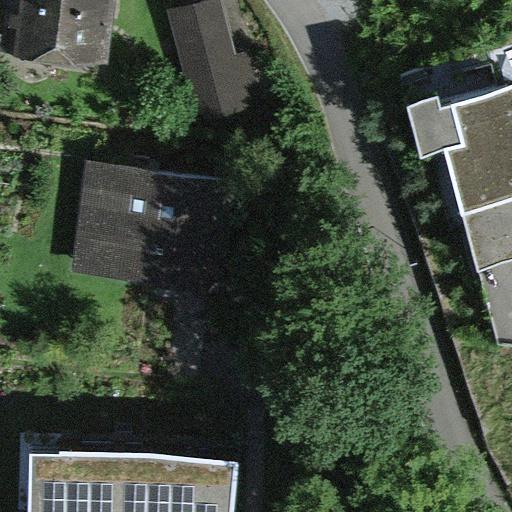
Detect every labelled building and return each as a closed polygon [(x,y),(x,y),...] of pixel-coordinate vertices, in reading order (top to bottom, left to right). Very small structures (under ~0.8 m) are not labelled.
[(109,75),(118,0),(21,0),(14,64),(109,75)] [(217,0),(171,12),(197,115),(250,102),(224,0),(217,0)] [(511,84),(440,105),(436,92),(404,101),(422,162),(443,156),(477,273),(511,263),(511,84)] [(82,166),(74,264),(203,274),(210,176),(82,166)] [(236,511),(238,458),(32,452),(30,511),(236,511)]
